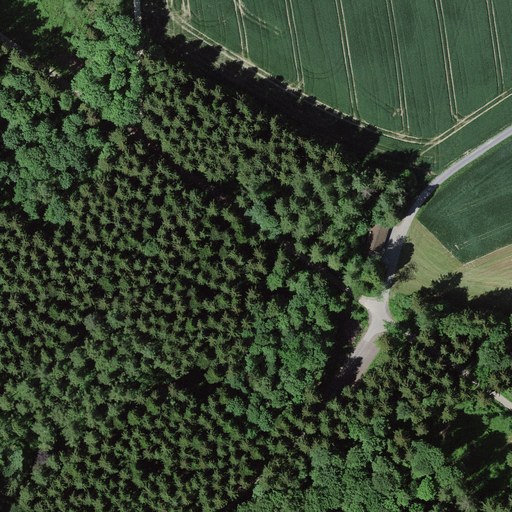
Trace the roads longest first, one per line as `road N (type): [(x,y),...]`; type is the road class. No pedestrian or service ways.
road 1 (track): [(374,310),(141,140)]
road 2 (track): [(236,511),(287,464),(350,376),(374,310)]
road 3 (track): [(374,310),(410,216),(432,186),(511,130)]
road 4 (track): [(141,140),(0,35)]
road 5 (track): [(374,310),(511,402)]
road 6 (track): [(134,0),(141,140)]
